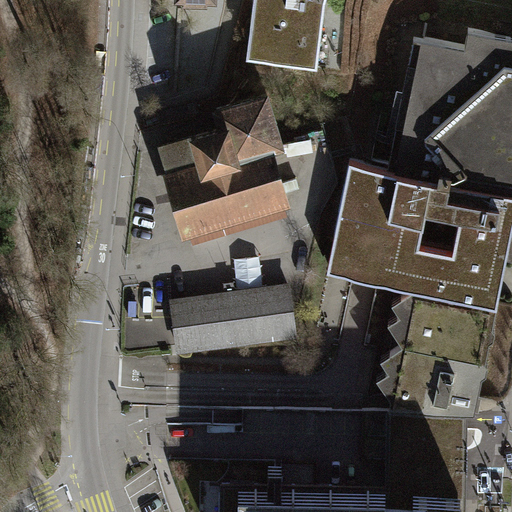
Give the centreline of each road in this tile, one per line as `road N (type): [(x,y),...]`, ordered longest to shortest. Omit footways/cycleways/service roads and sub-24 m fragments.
road 1 (residential): [(89,475),(82,390),(122,0)]
road 2 (track): [(30,306),(24,68),(7,0)]
